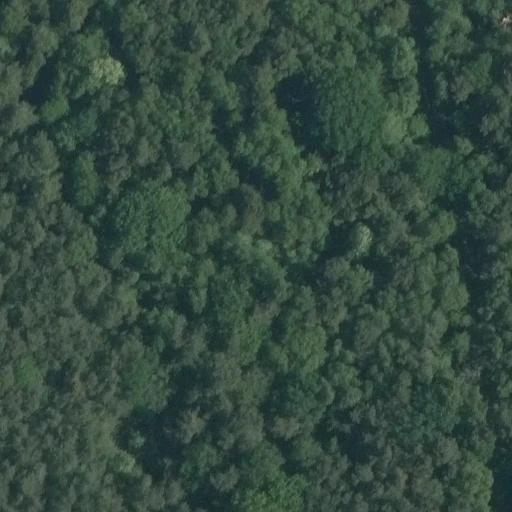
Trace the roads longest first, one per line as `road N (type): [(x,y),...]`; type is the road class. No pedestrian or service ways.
road 1 (track): [(0,75),(68,177),(110,217),(236,272),(263,325),(296,511)]
road 2 (track): [(402,0),(503,511)]
